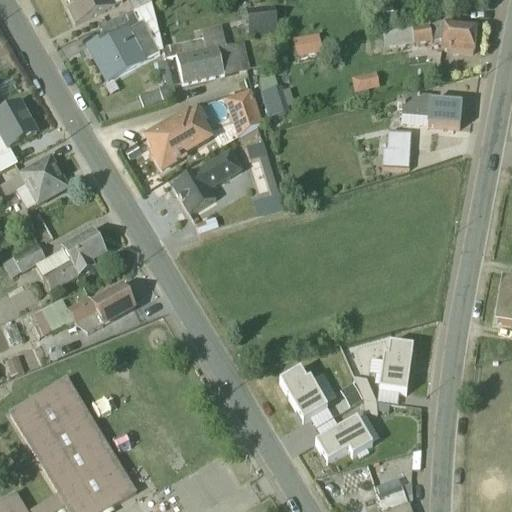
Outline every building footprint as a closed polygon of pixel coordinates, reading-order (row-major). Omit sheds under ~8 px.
[(65,0),(70,10),(66,12),(74,29),(114,10),(113,8),(120,5),(117,0),(65,0)] [(131,16),(150,7),(146,0),(134,0),(125,4),(131,16)] [(105,86),(157,58),(161,54),(150,7),(131,16),(97,32),(102,41),(86,50),(105,86)] [(277,34),(275,7),(245,10),(248,38),(277,34)] [(391,10),(372,11),(373,27),(392,26),(391,10)] [(440,54),(472,57),(474,32),(443,29),(443,25),(381,37),(384,52),(441,44),(440,54)] [(174,61),(182,90),(249,76),(242,46),(226,50),(220,32),(200,35),(201,43),(163,52),(164,65),(174,61)] [(314,39),(293,45),(298,62),(319,56),(314,39)] [(10,82),(0,86),(0,100),(16,93),(10,82)] [(272,85),(260,88),(270,122),(288,116),(280,91),(274,92),(272,85)] [(402,98),(399,128),(459,133),(461,109),(430,107),(431,100),(402,98)] [(246,99),(223,108),(235,141),(258,133),(246,99)] [(35,137),(18,108),(0,117),(0,177),(16,169),(7,153),(35,137)] [(162,172),(214,143),(195,111),(144,140),(162,172)] [(409,170),(411,140),(387,138),(384,168),(409,170)] [(279,202),(263,149),(242,155),(259,208),(279,202)] [(241,175),(230,157),(171,191),(188,220),(216,204),(209,194),(241,175)] [(0,204),(14,196),(24,214),(65,191),(49,163),(0,190),(0,204)] [(104,260),(91,237),(44,264),(36,249),(2,268),(10,282),(33,269),(50,297),(92,273),(90,268),(104,260)] [(511,286),(502,285),(495,326),(511,329),(511,286)] [(102,329),(133,313),(122,292),(90,308),(88,303),(65,315),(61,306),(29,322),(39,342),(72,325),(75,330),(97,319),(102,329)] [(0,325),(0,350),(9,347),(1,325),(0,325)] [(133,356),(161,346),(157,332),(128,342),(133,356)] [(377,395),(405,399),(411,352),(387,349),(385,361),(382,361),(377,395)] [(7,358),(14,375),(40,365),(36,355),(27,359),(24,351),(7,358)] [(301,427),(325,413),(307,383),(304,385),(298,374),(277,386),(301,427)] [(7,418),(57,501),(39,511),(23,511),(14,498),(0,506),(0,511),(111,511),(135,498),(65,383),(7,418)] [(370,451),(354,424),(313,447),(326,469),(347,456),(350,463),(370,451)] [(407,511),(397,482),(373,491),(380,511),(407,511)]
